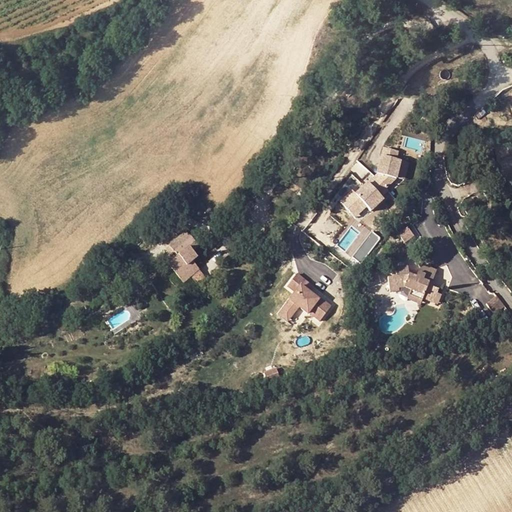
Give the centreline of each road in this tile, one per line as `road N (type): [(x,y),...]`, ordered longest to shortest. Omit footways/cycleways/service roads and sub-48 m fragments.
road 1 (unclassified): [(511,298),(441,178),(452,132),(499,76)]
road 2 (unclassified): [(511,404),(341,511)]
